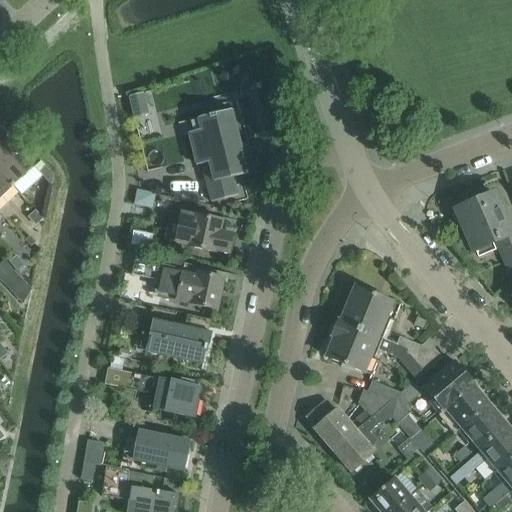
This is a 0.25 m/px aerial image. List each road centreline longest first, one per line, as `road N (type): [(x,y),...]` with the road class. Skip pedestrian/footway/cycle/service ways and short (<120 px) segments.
road 1 (residential): [(61,511),(117,216),(118,161),(96,0)]
road 2 (residential): [(218,511),(283,184),(300,160),(348,149)]
road 3 (unclassified): [(366,192),(336,227),(310,279),(266,463)]
road 4 (unclassified): [(511,365),(366,192)]
road 5 (residential): [(348,149),(299,0)]
road 6 (unclassified): [(511,133),(366,192)]
